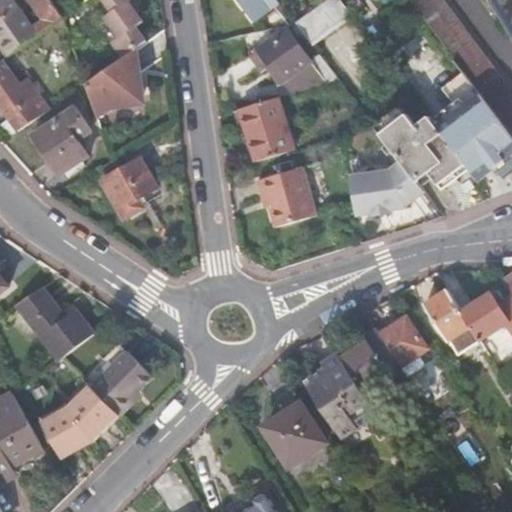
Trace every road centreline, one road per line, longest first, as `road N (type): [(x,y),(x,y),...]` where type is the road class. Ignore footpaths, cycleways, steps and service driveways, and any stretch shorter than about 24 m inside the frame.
road 1 (residential): [(224,285),(215,271),(178,0)]
road 2 (residential): [(511,240),(385,261),(268,316)]
road 3 (residential): [(0,186),(26,221),(149,298),(191,315)]
road 4 (residential): [(217,360),(215,385),(88,511)]
